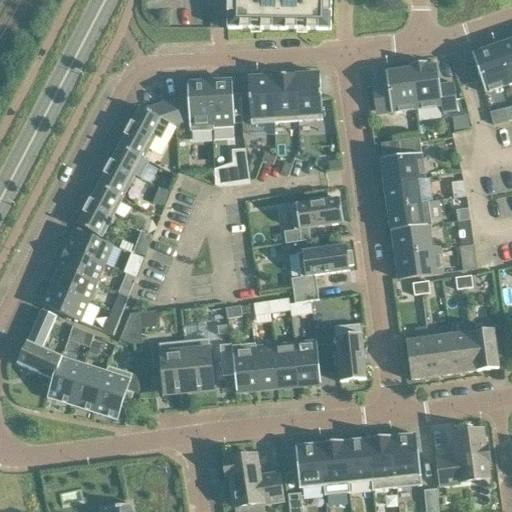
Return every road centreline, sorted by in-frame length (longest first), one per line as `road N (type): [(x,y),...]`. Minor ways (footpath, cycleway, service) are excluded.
road 1 (residential): [(344,50),(138,68),(0,322)]
road 2 (residential): [(344,50),(394,414)]
road 3 (tertiary): [(0,195),(101,0)]
road 4 (residential): [(394,414),(189,436)]
road 5 (residential): [(189,436),(32,456),(0,450)]
